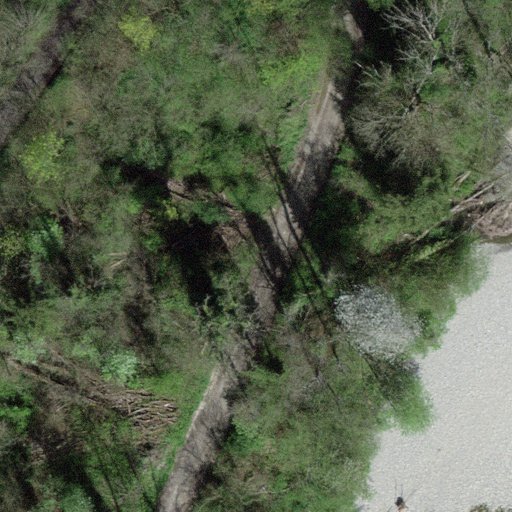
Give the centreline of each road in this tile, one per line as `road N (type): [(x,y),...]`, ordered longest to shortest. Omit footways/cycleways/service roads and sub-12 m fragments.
road 1 (track): [(354,0),(322,125),(168,511)]
road 2 (track): [(78,0),(0,113)]
